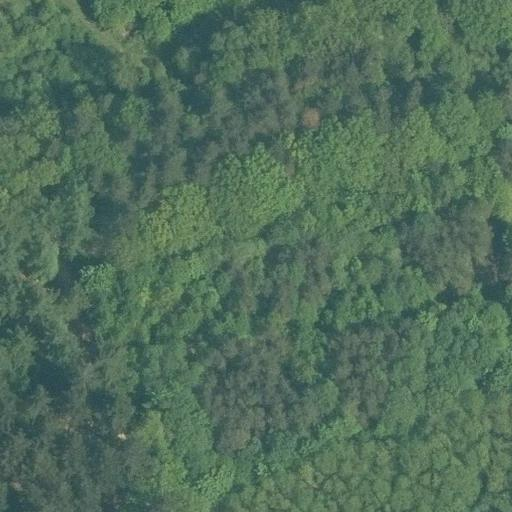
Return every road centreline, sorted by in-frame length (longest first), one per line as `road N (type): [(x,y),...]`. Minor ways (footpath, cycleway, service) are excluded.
road 1 (track): [(511,248),(480,295),(423,326),(340,351),(182,353),(80,373),(63,285),(13,144)]
road 2 (track): [(0,147),(511,0)]
road 3 (track): [(63,285),(511,136)]
road 4 (track): [(298,0),(0,85)]
road 5 (track): [(511,409),(232,511)]
road 6 (track): [(511,356),(473,152)]
road 7 (track): [(148,511),(94,446),(80,373)]
